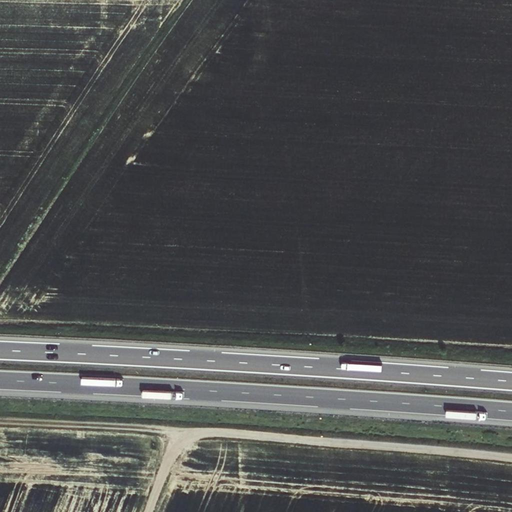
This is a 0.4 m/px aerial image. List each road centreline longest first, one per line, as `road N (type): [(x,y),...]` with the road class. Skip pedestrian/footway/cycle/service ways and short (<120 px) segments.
road 1 (motorway): [(0,380),(511,411)]
road 2 (motorway): [(511,381),(0,350)]
road 3 (track): [(511,455),(0,430)]
